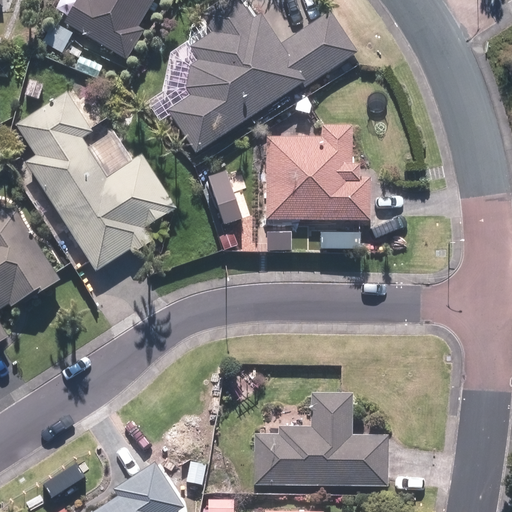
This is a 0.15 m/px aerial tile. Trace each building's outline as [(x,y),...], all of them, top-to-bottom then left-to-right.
[(127,48),(154,0),(82,0),(73,17),(127,48)] [(297,86),(355,43),(333,8),(321,16),(310,0),(269,0),(254,10),(248,0),(231,0),(210,13),(220,29),(201,40),(195,75),(195,93),(175,108),(198,143),(255,115),(284,114),(297,86)] [(70,84),(19,117),(41,151),(31,157),(102,269),(147,240),(137,224),(175,199),(143,149),(121,163),(70,84)] [(266,138),(267,213),(372,212),(372,172),(358,173),(358,164),(350,164),(349,137),(266,138)] [(0,312),(0,302),(49,274),(10,207),(0,212),(0,335),(10,329),(0,312)] [(335,232),(317,232),(317,245),(323,245),(323,251),(360,252),(360,235),(345,235),(345,240),(335,240),(335,232)] [(256,441),(255,476),(387,480),(388,441),(351,440),(353,395),(317,394),(316,431),(282,430),(282,442),(256,441)] [(214,451),(192,450),(190,481),(213,482),(214,451)] [(186,500),(159,459),(121,484),(126,492),(95,511),(171,511),(170,510),(186,500)] [(238,511),(238,490),(212,490),(211,511),(238,511)]
